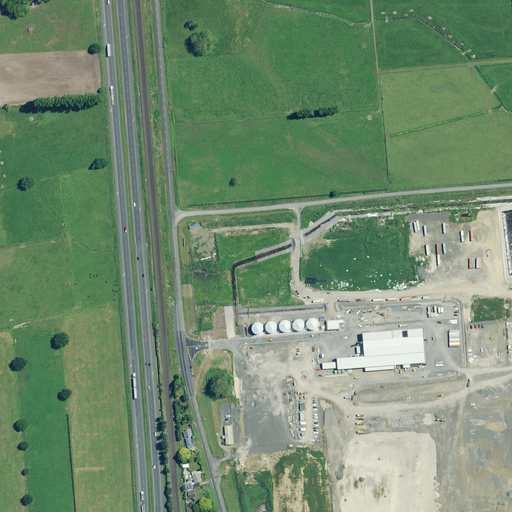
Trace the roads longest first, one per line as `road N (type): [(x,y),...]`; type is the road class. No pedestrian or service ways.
road 1 (motorway): [(143,511),(105,0)]
road 2 (motorway): [(120,0),(157,511)]
road 3 (unclassified): [(172,215),(511,187)]
road 4 (unclassified): [(172,215),(184,360),(223,511)]
road 5 (unclassified): [(155,0),(172,215)]
